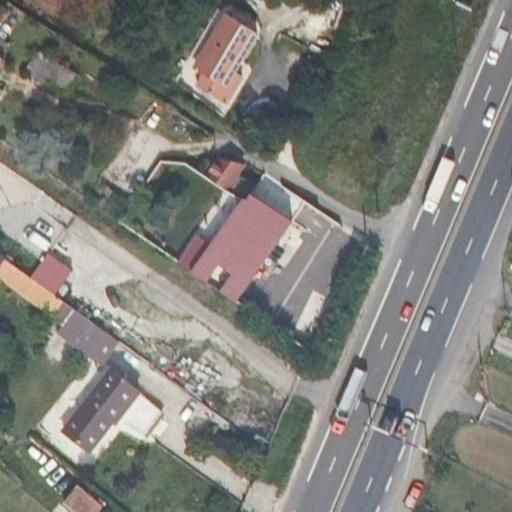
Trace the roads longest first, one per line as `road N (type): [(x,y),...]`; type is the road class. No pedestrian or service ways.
road 1 (primary): [(511,43),(314,511)]
road 2 (unknown): [(354,415),(0,169)]
road 3 (primary): [(358,511),(511,145)]
